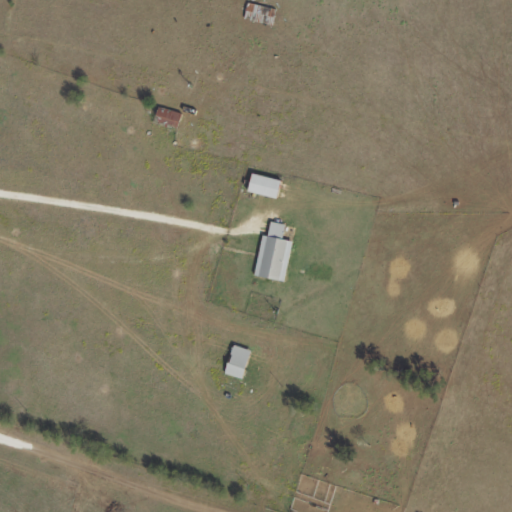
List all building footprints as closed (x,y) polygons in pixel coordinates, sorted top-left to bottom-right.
[(274,8),(246,2),(243,19),(271,24),(274,8)] [(152,122),(175,130),(181,113),(158,105),(152,122)] [(277,198),(280,179),(251,173),(247,192),(277,198)] [(262,234),(254,275),(283,281),(291,240),(282,238),(285,224),(269,222),(267,236),(262,234)] [(250,350),(232,345),(224,374),(242,379),(250,350)]
